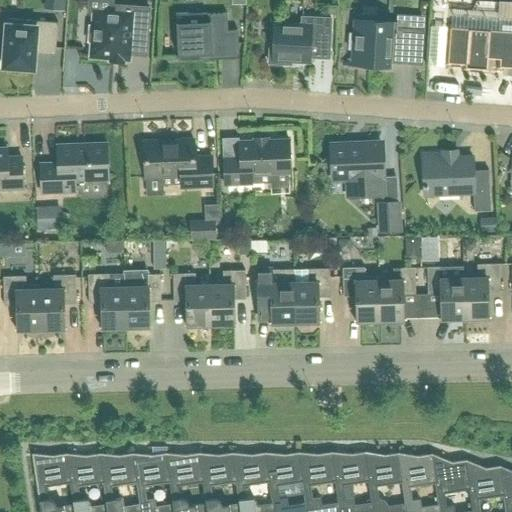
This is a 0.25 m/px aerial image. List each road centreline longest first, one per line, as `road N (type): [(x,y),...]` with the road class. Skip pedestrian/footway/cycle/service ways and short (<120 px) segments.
road 1 (residential): [(0,112),(247,101),(511,117)]
road 2 (tertiary): [(511,369),(0,383)]
